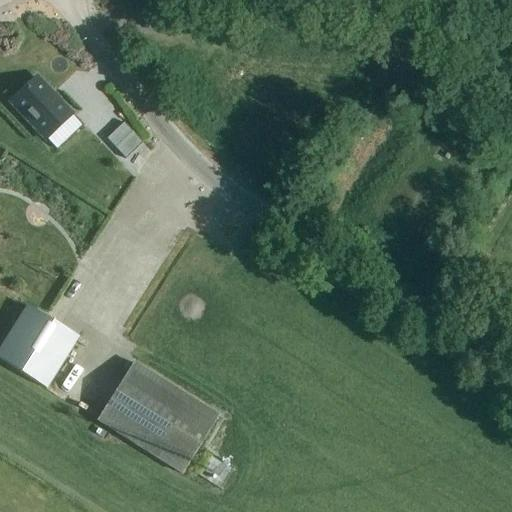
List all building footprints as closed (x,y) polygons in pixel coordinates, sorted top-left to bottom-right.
[(422,104),(434,84),(402,64),(389,84),(422,104)] [(37,78),(11,103),(45,139),(49,136),(71,115),(37,78)] [(123,123),(106,140),(125,160),(143,144),(123,123)] [(0,359),(49,389),(79,337),(26,306),(0,350),(0,359)] [(183,475),(219,416),(134,363),(97,422),(183,475)]
